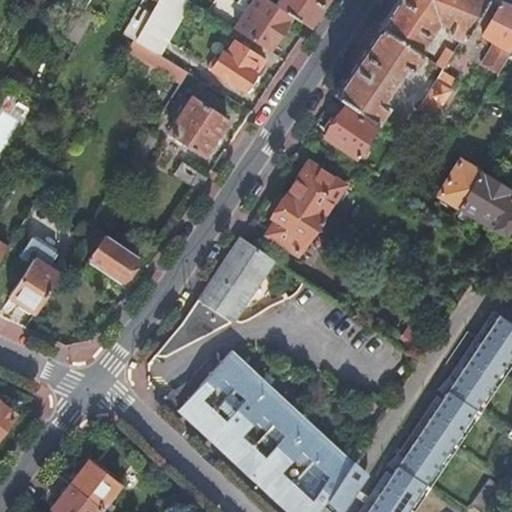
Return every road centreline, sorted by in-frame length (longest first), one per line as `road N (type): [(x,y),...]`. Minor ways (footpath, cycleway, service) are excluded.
road 1 (residential): [(361,0),(93,387)]
road 2 (residential): [(93,387),(115,395),(242,511)]
road 3 (residential): [(93,387),(0,503)]
